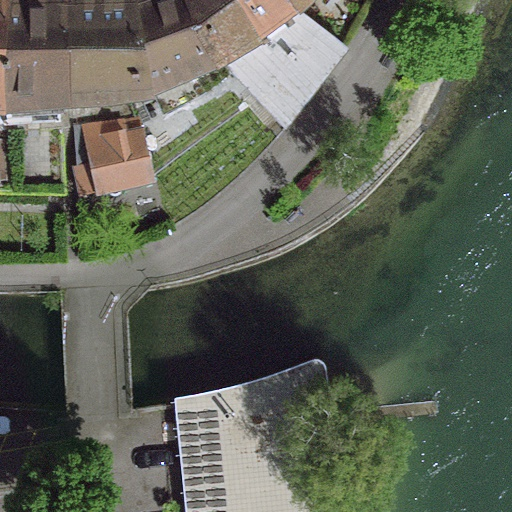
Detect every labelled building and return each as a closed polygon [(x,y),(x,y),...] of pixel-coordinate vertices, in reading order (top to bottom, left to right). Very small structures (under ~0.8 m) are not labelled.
[(0,0),(0,114),(6,114),(9,0),(0,0)] [(70,108),(63,0),(9,0),(6,114),(70,108)] [(151,97),(128,0),(63,0),(70,108),(151,97)] [(128,0),(151,97),(221,67),(185,0),(128,0)] [(185,0),(221,67),(263,39),(233,0),(185,0)] [(233,0),(263,39),(303,13),(290,0),(233,0)] [(290,0),(303,13),(315,0),(290,0)] [(340,45),(303,13),(263,39),(221,67),(277,123),(340,45)] [(113,122),(69,127),(74,196),(148,178),(133,118),(113,122)] [(246,385),(174,402),(184,511),(298,511),(290,417),(324,412),(317,370),(314,366),(309,364),(246,385)]
